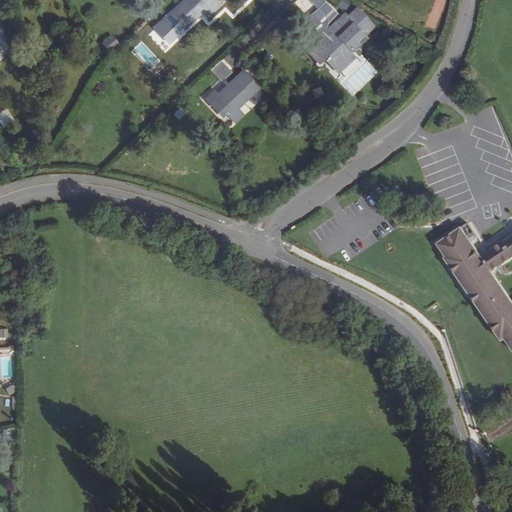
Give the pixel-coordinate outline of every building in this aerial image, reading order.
[(189,3),(185,0),(183,0),(168,15),(182,30),(198,15),(196,12),(199,9),(206,16),(219,4),(216,1),(217,0),(190,0),(191,1),(189,3)] [(309,13),(318,0),(298,0),(296,4),(309,13)] [(345,10),(350,1),(347,0),(339,0),(336,5),(345,10)] [(317,8),(305,19),(325,41),(321,45),(318,42),(308,52),(314,59),(319,54),(324,59),(326,57),(339,70),(354,57),(350,52),(366,37),(362,33),(371,24),(356,8),(346,16),(344,14),(329,28),(326,25),(326,18),(317,8)] [(112,33),(101,43),(110,52),(120,42),(112,33)] [(222,82),(232,72),(221,60),(210,70),(222,82)] [(214,89),(204,99),(221,115),(224,112),(231,118),(235,122),(243,114),(237,109),(259,87),(243,71),(226,87),(229,91),(227,94),(222,89),(218,93),(214,89)] [(231,118),(224,112),(221,115),(217,119),(224,125),(231,118)] [(511,235),(462,270),(507,336),(511,332),(511,300),(493,272),(511,258),(511,235)]
